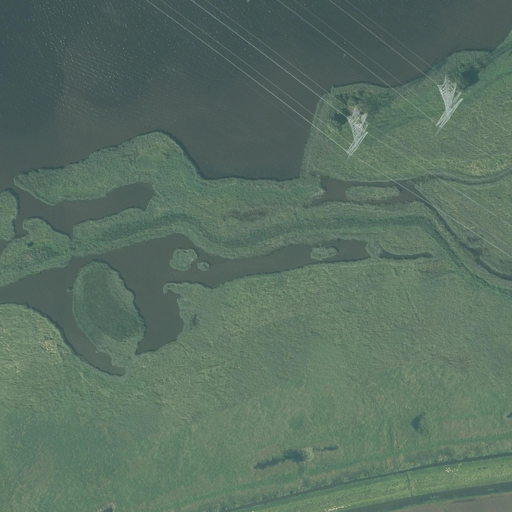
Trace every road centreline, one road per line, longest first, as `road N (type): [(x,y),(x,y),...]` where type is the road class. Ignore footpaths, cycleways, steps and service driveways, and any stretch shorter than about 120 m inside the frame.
road 1 (track): [(511,294),(475,279),(415,223),(305,227),(229,245),(176,220),(84,245)]
road 2 (track): [(511,435),(418,446),(157,511)]
road 3 (track): [(511,160),(369,171)]
